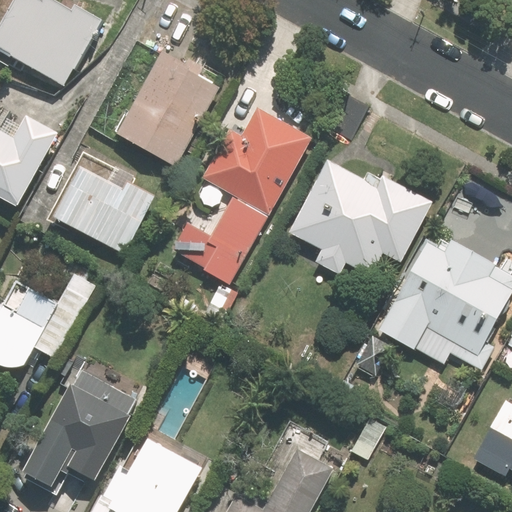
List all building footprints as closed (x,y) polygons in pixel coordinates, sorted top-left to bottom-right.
[(11,0),(0,21),(0,45),(12,52),(11,55),(63,83),(99,18),(74,5),(71,10),(54,0),(11,0)] [(185,69),(159,54),(115,132),(175,165),(219,87),(197,75),(202,65),(191,59),(185,69)] [(346,95),(327,129),(350,141),(369,108),(346,95)] [(310,137),(256,106),(240,135),(229,129),(202,176),(233,193),(210,234),(186,222),(172,248),(205,266),(202,270),(229,284),(310,137)] [(58,133),(25,115),(14,137),(0,129),(0,195),(17,205),(58,133)] [(114,167),(83,151),(46,218),(67,229),(70,224),(119,252),(152,193),(130,181),(134,174),(116,164),(114,167)] [(364,178),(328,158),(288,230),(320,249),(314,260),(338,274),(344,262),(369,276),(383,251),(398,260),(431,200),(369,167),(364,178)] [(426,241),(378,328),(442,364),(449,351),(480,369),(493,344),(483,339),(511,287),(511,272),(452,239),(445,252),(426,241)] [(47,359),(88,285),(73,276),(56,306),(15,283),(0,309),(0,366),(1,367),(6,368),(11,368),(16,368),(21,366),(23,365),(31,350),(47,359)] [(225,310),(236,291),(222,283),(211,302),(225,310)] [(373,336),(357,365),(374,375),(390,345),(373,336)] [(136,397),(82,367),(73,384),(69,382),(42,431),(46,432),(36,451),(61,465),(42,500),(62,511),(73,511),(90,481),(92,478),(94,478),(129,415),(127,414),(136,397)] [(511,407),(504,403),(478,450),(511,469),(511,407)] [(377,418),(396,428),(402,416),(383,406),(377,418)] [(373,420),(355,454),(371,463),(390,429),(373,420)] [(178,511),(203,469),(148,438),(130,470),(121,465),(104,495),(101,493),(91,511),(178,511)] [(308,511),(332,469),(296,449),(268,502),(244,489),(239,497),(236,495),(226,511),(308,511)] [(427,511),(428,511),(405,499),(397,511),(427,511)]
